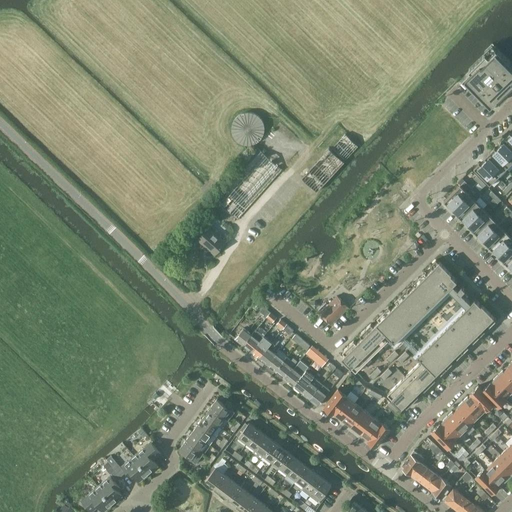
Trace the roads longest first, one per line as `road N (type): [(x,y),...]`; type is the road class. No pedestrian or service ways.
road 1 (unclassified): [(221,343),(0,121)]
road 2 (residential): [(446,232),(333,348),(275,298)]
road 3 (residential): [(385,469),(221,343)]
road 4 (residential): [(511,332),(416,426),(385,469)]
road 5 (residential): [(511,103),(423,191),(425,211),(446,232)]
road 6 (residential): [(135,500),(173,466),(171,437),(210,385)]
